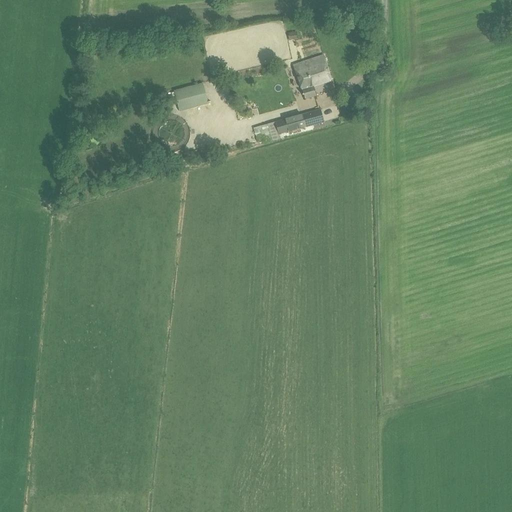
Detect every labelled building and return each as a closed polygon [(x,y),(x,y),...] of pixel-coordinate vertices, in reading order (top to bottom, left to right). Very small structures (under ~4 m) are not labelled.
[(296,32),(288,33),(289,40),(297,39),(296,32)] [(331,81),(323,56),(294,65),(301,91),(302,91),(305,99),(316,96),(314,87),(331,81)] [(179,111),(207,103),(202,84),(174,91),(179,111)] [(278,135),(324,123),(321,109),(275,122),(278,135)] [(275,122),(262,125),(266,140),(266,142),(278,139),(279,139),(278,135),(275,122)]
